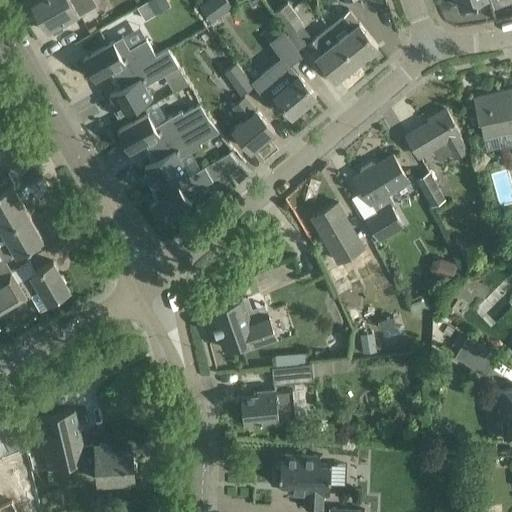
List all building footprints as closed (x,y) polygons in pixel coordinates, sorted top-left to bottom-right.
[(30,0),(49,32),(52,30),(53,34),(63,29),(61,25),(66,22),(94,6),(90,0),(30,0)] [(167,0),(149,0),(137,7),(145,20),(155,13),(154,11),(169,3),(167,0)] [(231,0),(204,0),(202,2),(212,19),(235,6),(231,0)] [(289,1),(273,12),(289,34),(305,23),(289,1)] [(338,38),(357,62),(378,46),(359,22),(358,23),(348,10),(339,17),(349,30),(338,38)] [(335,79),(357,62),(338,38),(338,39),(327,26),(307,42),(317,55),(316,55),(335,79)] [(302,56),(285,31),(272,41),(289,65),(302,56)] [(103,47),(83,58),(84,60),(95,79),(110,70),(114,77),(115,79),(169,48),(168,47),(156,54),(146,38),(129,48),(122,35),(103,47)] [(114,100),(109,102),(118,116),(125,112),(152,97),(145,85),(179,66),(172,54),(169,48),(115,79),(120,87),(110,93),(114,100)] [(252,85),(235,63),(223,71),(240,94),(252,85)] [(316,95),(303,80),(298,74),(291,80),(283,69),(272,78),(281,89),(274,94),(292,115),(316,95)] [(511,88),(474,97),(483,137),(511,131),(511,136),(511,88)] [(233,129),(251,150),(274,130),(257,109),(256,110),(244,96),(232,106),(244,120),(233,129)] [(137,119),(117,131),(124,141),(129,151),(142,144),(145,142),(150,151),(208,118),(200,103),(183,112),(182,110),(155,125),(148,113),(137,119)] [(459,132),(456,125),(445,108),(428,118),(430,121),(406,135),(418,156),(444,140),(455,158),(468,150),(458,133),(459,132)] [(180,157),(190,151),(202,144),(200,142),(219,131),(208,118),(150,151),(155,160),(152,162),(144,166),(148,172),(144,174),(152,188),(186,168),(180,157)] [(229,152),(218,158),(226,167),(228,165),(235,159),(229,152)] [(355,177),(366,194),(376,212),(366,219),(379,240),(405,226),(392,204),(394,203),(387,192),(407,179),(392,155),(355,177)] [(190,174),(186,168),(152,188),(152,189),(153,189),(159,198),(150,205),(165,224),(192,201),(186,195),(213,179),(205,166),(190,174)] [(417,180),(433,206),(445,198),(430,172),(417,180)] [(0,226),(3,231),(30,216),(12,185),(0,192),(0,226)] [(338,202),(316,214),(327,232),(323,235),(341,265),(342,264),(348,274),(372,260),(372,259),(366,249),(338,202)] [(30,216),(3,231),(0,232),(0,251),(6,261),(16,255),(43,240),(30,216)] [(375,244),(366,249),(372,259),(372,260),(376,267),(386,261),(375,244)] [(305,277),(297,256),(252,274),(261,295),(305,277)] [(448,259),(443,276),(450,279),(461,272),(456,262),(448,259)] [(6,272),(0,276),(0,313),(11,308),(31,296),(40,311),(49,305),(48,303),(70,290),(53,261),(18,281),(11,269),(6,272)] [(341,265),(330,272),(337,283),(349,275),(348,274),(342,264),(341,265)] [(268,313),(249,319),(242,299),(212,309),(217,325),(215,326),(217,332),(219,331),(225,347),(242,341),(245,349),(276,338),(268,313)] [(373,332),(360,334),(363,353),(372,352),(376,351),(373,332)] [(498,354),(468,335),(466,337),(459,333),(452,345),(459,349),(455,355),(486,374),(498,354)] [(412,355),(410,360),(411,365),(416,367),(421,365),(423,361),(422,356),(417,353),(412,355)] [(312,361),(272,366),(274,384),(279,384),(314,380),(314,374),(334,372),(333,360),(332,359),(312,361)] [(243,410),(241,412),(241,418),(244,420),(244,423),(280,420),(280,418),(296,416),(293,389),(276,391),(276,388),(257,390),(258,394),(241,396),(243,410)] [(506,440),(511,439),(511,388),(509,388),(499,389),(501,416),(505,416),(506,440)] [(83,444),(75,408),(35,418),(47,468),(96,457),(98,480),(134,477),(132,446),(112,448),(111,442),(83,444)] [(0,418),(0,454),(23,443),(8,414),(0,418)] [(321,454),(281,452),(280,467),(276,467),(275,479),(280,479),(279,484),(287,484),(287,493),(306,494),(305,507),(322,508),(323,494),(329,495),(331,461),(321,461),(321,454)]
